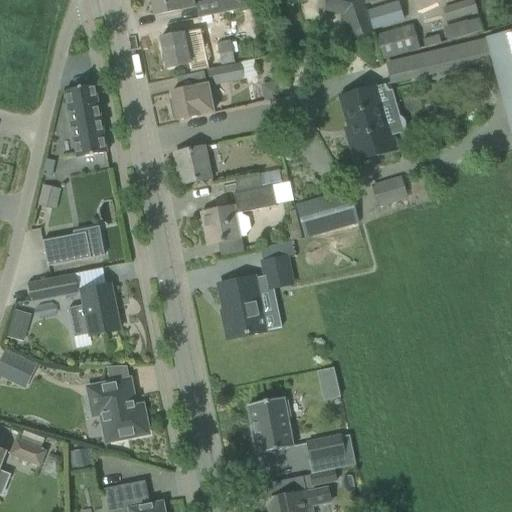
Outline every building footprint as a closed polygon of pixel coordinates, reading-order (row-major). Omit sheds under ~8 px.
[(180,10),(195,6),(194,0),(151,0),(154,15),(180,10)] [(220,0),(223,13),(253,7),(251,0),(220,0)] [(473,0),(471,0),(442,9),(447,23),(477,13),(473,0)] [(399,2),(368,12),(374,30),(405,20),(399,2)] [(456,29),(444,33),(447,42),(483,31),(479,19),(467,22),(467,21),(454,25),(456,29)] [(412,25),(376,36),(383,60),(420,49),(412,25)] [(166,69),(185,65),(190,64),(186,45),(200,42),(198,31),(183,34),(183,33),(159,38),(166,69)] [(511,32),(387,63),(392,80),(393,84),(493,60),(511,130),(511,32)] [(439,36),(422,40),(424,48),(441,43),(439,36)] [(206,68),(234,62),(230,42),(203,48),(206,68)] [(210,85),(244,79),(241,64),(208,70),(210,85)] [(200,115),(212,113),(208,95),(206,85),(194,88),(194,87),(171,92),(177,121),(200,116),(200,115)] [(94,86),(64,91),(77,159),(106,153),(94,86)] [(374,88),(360,92),(341,98),(349,128),(351,128),(354,137),(348,139),(355,162),(392,151),(374,88)] [(211,178),(204,148),(174,154),(180,185),(211,178)] [(235,181),(237,193),(286,183),(283,171),(235,181)] [(373,187),(379,208),(409,199),(402,178),(373,187)] [(239,238),(247,237),(246,234),(250,229),(248,218),(243,216),(242,213),(276,206),(276,203),(293,200),(289,183),(286,183),(237,193),(233,194),(236,208),(202,214),(208,245),(239,238)] [(40,186),(37,206),(55,208),(58,188),(40,186)] [(347,193),(293,206),(301,238),(355,225),(347,193)] [(73,223),(50,225),(52,236),(74,233),(73,223)] [(74,236),(42,242),(47,267),(90,259),(85,234),(74,236)] [(286,258),(262,263),(268,290),(291,285),(286,258)] [(28,285),(31,302),(64,295),(61,279),(28,285)] [(227,339),(247,335),(258,333),(255,318),(261,316),(253,279),(219,285),(226,322),(224,322),(227,339)] [(83,306),(68,309),(73,338),(89,335),(90,337),(119,331),(110,285),(80,291),(83,306)] [(14,311),(11,323),(28,328),(31,315),(14,311)] [(0,359),(0,378),(25,390),(37,365),(5,350),(0,359)] [(333,369),(318,373),(321,387),(337,384),(333,369)] [(98,403),(105,437),(106,443),(126,438),(147,434),(142,407),(132,409),(130,397),(132,396),(129,381),(88,389),(91,405),(98,403)] [(284,399),(247,406),(248,408),(248,407),(257,454),(257,455),(293,448),(293,447),(289,430),(287,418),(290,418),(287,403),(284,403),(283,400),(284,400),(284,399)] [(326,440),(306,444),(310,462),(345,454),(341,437),(326,440)] [(46,451),(15,439),(9,455),(40,467),(46,451)] [(335,470),(311,475),(313,487),(337,482),(335,470)] [(162,511),(161,504),(150,506),(145,482),(104,490),(108,511),(162,511)] [(305,511),(305,509),(314,507),(330,504),(327,488),(310,492),(268,501),(270,511),(305,511)]
